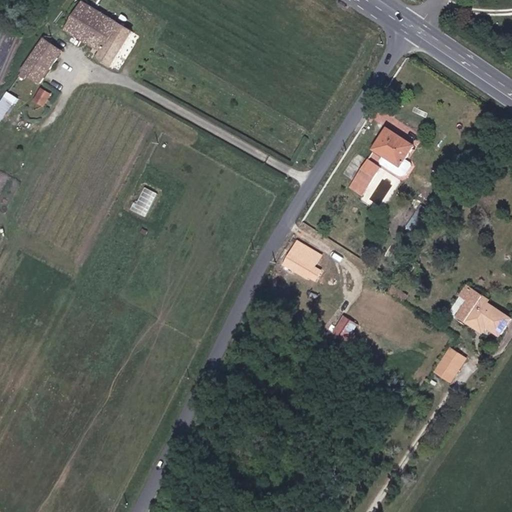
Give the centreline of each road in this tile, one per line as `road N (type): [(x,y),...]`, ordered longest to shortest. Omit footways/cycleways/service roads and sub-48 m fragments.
road 1 (unclassified): [(413,27),(272,251),(139,511)]
road 2 (track): [(132,82),(313,182)]
road 3 (track): [(477,362),(368,511)]
